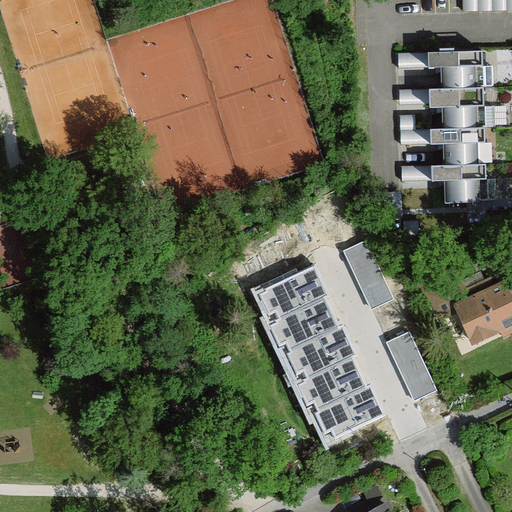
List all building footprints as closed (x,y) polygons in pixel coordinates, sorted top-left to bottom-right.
[(462,0),(463,11),(480,10),(479,0),(462,0)] [(494,11),(493,0),(479,0),(480,10),(494,11)] [(509,10),(508,0),(493,0),(494,11),(509,10)] [(484,66),(484,51),(475,51),(429,53),(430,68),(442,68),(477,66),(484,66)] [(400,68),(430,68),(429,53),(399,54),(400,68)] [(443,88),(477,87),(477,66),(442,68),(443,88)] [(484,66),(477,66),(477,87),(485,86),(494,86),(493,66),(484,66)] [(443,88),(430,89),(431,105),(432,108),(444,108),(478,107),(485,106),(485,86),(477,87),(443,88)] [(431,105),(430,89),(402,90),(402,106),(431,105)] [(485,106),(478,107),(479,127),(486,127),(495,127),(494,106),(485,106)] [(479,127),(478,107),(444,108),(444,129),(479,127)] [(402,130),(417,130),(416,115),(402,116),(402,130)] [(487,143),(486,127),(479,127),(444,129),(432,130),(432,144),(445,144),(479,143),(487,143)] [(402,145),(432,144),(432,130),(417,130),(402,130),(402,145)] [(479,165),(479,143),(445,144),(446,166),(479,165)] [(488,180),(487,164),(479,165),(446,166),(432,166),(434,181),(445,181),(480,180),(488,180)] [(434,181),(432,166),(403,167),(404,181),(434,181)] [(497,179),(488,180),(480,180),(481,200),(498,200),(497,179)] [(481,200),(480,180),(445,181),(446,204),(481,202),(481,200)] [(372,248),(354,212),(327,225),(345,261),(372,248)] [(420,236),(420,220),(404,221),(405,236),(420,236)] [(470,300),(467,292),(461,281),(432,294),(443,317),(460,310),(458,306),(470,300)] [(470,300),(458,306),(460,310),(473,334),(488,327),(502,332),(511,327),(511,301),(504,283),(496,287),(485,283),(467,292),(470,300)] [(357,307),(312,329),(330,364),(375,344),(357,307)]
